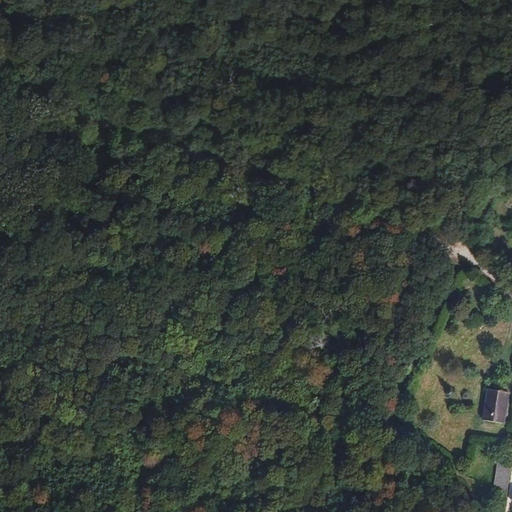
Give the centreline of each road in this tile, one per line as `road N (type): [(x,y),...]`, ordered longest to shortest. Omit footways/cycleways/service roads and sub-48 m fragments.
road 1 (track): [(511,169),(439,270),(383,419),(461,483)]
road 2 (unknown): [(395,214),(253,511)]
road 3 (track): [(458,511),(476,303),(392,228)]
road 4 (unknown): [(392,228),(461,121),(511,155)]
